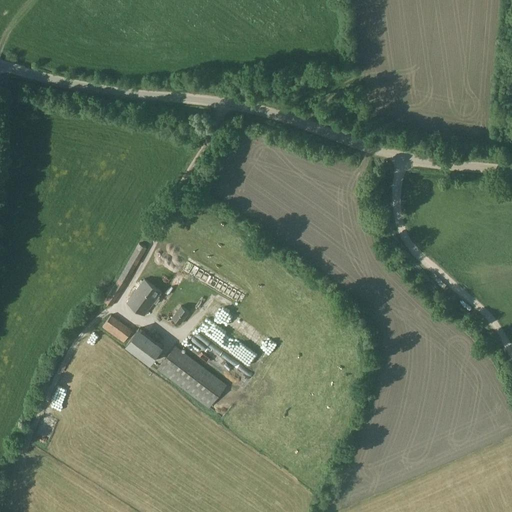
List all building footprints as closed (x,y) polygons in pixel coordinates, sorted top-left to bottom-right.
[(198,262),(191,271),(273,329),(296,296),(214,239),(198,262)] [(107,296),(105,299),(112,305),(146,248),(139,244),(112,287),(107,296)] [(145,279),(128,303),(145,314),(153,302),(156,304),(161,298),(158,295),(161,291),(145,279)] [(94,308),(99,311),(104,301),(99,298),(94,308)] [(213,304),(209,310),(221,318),(224,312),(213,304)] [(180,324),(189,311),(181,306),(172,318),(180,324)] [(160,314),(157,319),(167,324),(169,318),(160,314)] [(122,341),(130,330),(111,316),(103,327),(122,341)] [(197,319),(184,335),(235,373),(251,354),(197,319)] [(149,361),(161,345),(139,329),(127,344),(149,361)] [(257,341),(270,350),(275,342),(262,333),(257,341)] [(211,408),(227,383),(176,345),(158,369),(211,408)] [(150,359),(147,364),(154,368),(157,364),(150,359)]
